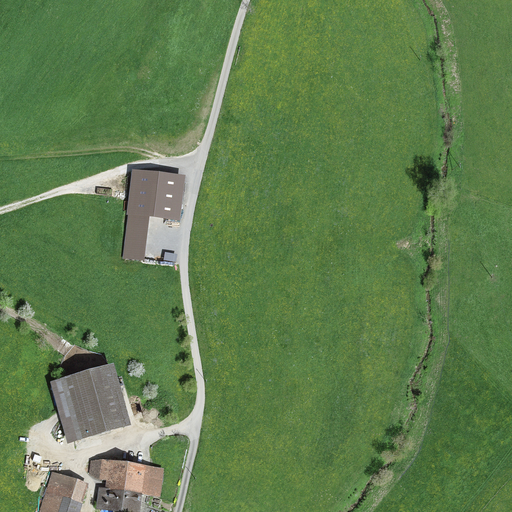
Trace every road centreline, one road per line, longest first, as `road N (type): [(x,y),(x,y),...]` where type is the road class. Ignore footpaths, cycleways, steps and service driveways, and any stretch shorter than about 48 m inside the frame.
road 1 (track): [(246,0),(186,244),(201,394),(178,511)]
road 2 (track): [(0,210),(143,165)]
